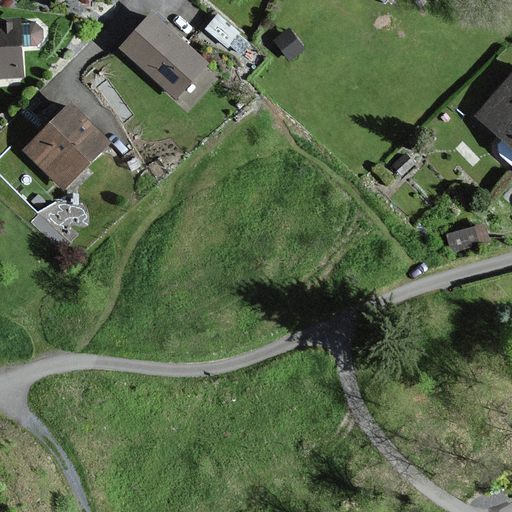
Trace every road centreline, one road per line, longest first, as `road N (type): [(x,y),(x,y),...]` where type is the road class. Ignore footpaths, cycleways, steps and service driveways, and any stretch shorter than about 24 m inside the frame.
road 1 (residential): [(0,382),(77,362),(224,365),(410,289),(511,260)]
road 2 (track): [(6,380),(65,464),(84,511)]
